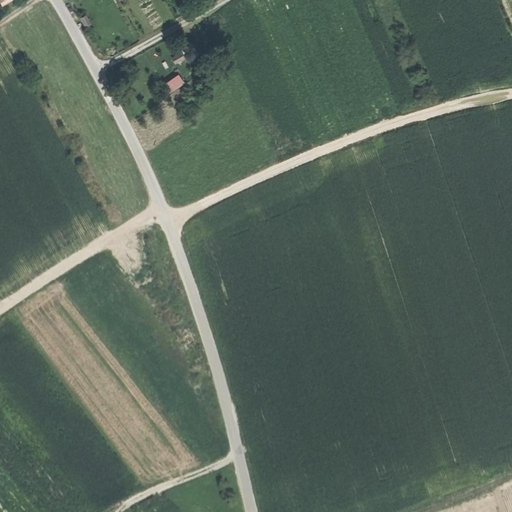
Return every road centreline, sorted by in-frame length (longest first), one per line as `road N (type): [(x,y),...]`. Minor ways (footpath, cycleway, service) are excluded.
road 1 (unclassified): [(171,220),(332,145),(511,94)]
road 2 (residential): [(171,220),(251,511)]
road 3 (residential): [(56,0),(171,220)]
road 4 (track): [(164,206),(0,309)]
road 5 (track): [(95,71),(226,0)]
